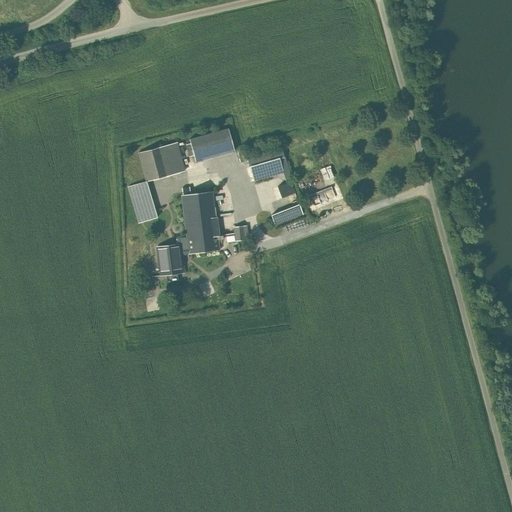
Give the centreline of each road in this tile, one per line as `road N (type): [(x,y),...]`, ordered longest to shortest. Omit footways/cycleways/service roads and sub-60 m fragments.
road 1 (unclassified): [(511,491),(379,0)]
road 2 (unclassified): [(259,0),(0,62)]
